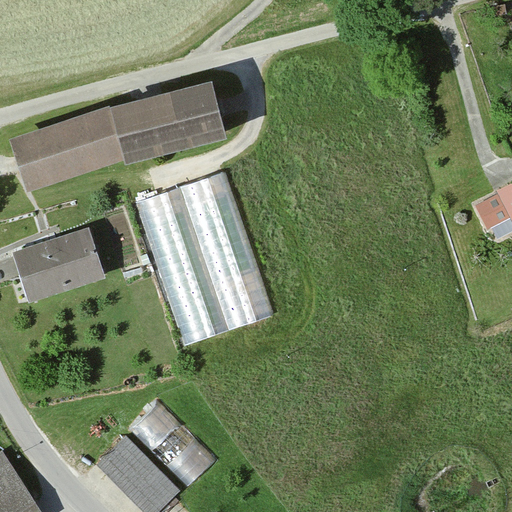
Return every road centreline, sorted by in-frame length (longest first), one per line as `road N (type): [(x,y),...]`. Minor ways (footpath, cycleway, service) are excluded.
road 1 (track): [(0,118),(437,0)]
road 2 (unclassified): [(0,388),(39,451),(93,511)]
